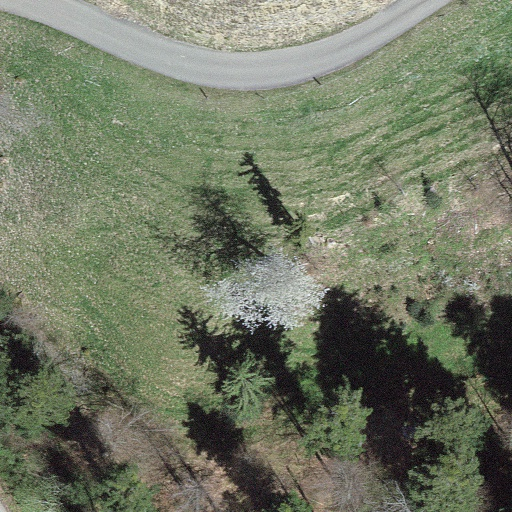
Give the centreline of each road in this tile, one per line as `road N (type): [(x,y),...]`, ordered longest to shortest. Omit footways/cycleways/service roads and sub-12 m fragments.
road 1 (track): [(0,311),(61,381),(115,426),(168,441),(257,445),(511,396)]
road 2 (track): [(33,0),(167,58),(237,71),(330,52),(425,0)]
